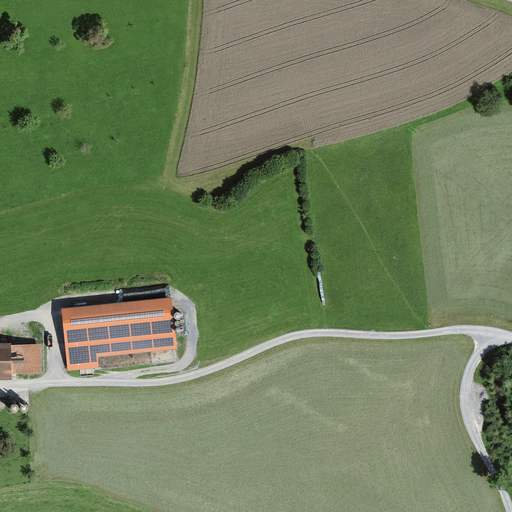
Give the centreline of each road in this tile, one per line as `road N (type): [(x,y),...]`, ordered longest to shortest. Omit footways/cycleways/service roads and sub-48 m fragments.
road 1 (track): [(0,390),(182,379),(306,334),(489,336)]
road 2 (track): [(489,336),(469,372),(466,418),(511,511)]
